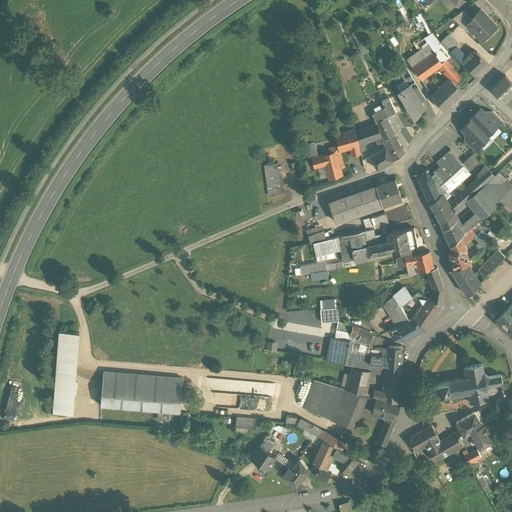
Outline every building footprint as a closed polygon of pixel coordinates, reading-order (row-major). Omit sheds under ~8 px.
[(481,9),(473,16),(474,17),(471,19),(467,23),(470,27),(482,40),(496,26),(481,9)] [(471,19),(463,11),(453,18),(466,31),(470,27),(467,23),(471,19)] [(413,17),(419,29),(427,25),(422,13),(413,17)] [(355,38),(363,54),(369,52),(362,35),(355,38)] [(458,45),(449,35),(441,43),(442,45),(449,52),(455,47),(458,45)] [(442,45),(434,52),(443,65),(448,61),(454,69),(460,64),(449,52),(442,45)] [(455,47),(449,52),(460,64),(466,59),(455,47)] [(434,52),(413,67),(421,78),(442,63),(434,52)] [(477,52),(471,57),(471,58),(464,64),(474,75),(487,63),(477,52)] [(454,69),(448,61),(443,65),(439,68),(450,81),(452,80),(456,84),(462,77),(454,69)] [(511,82),(506,74),(491,90),(504,102),(511,94),(511,82)] [(450,81),(439,92),(450,104),(463,91),(456,84),(452,80),(450,81)] [(413,90),(410,85),(400,92),(406,104),(407,103),(409,106),(408,107),(413,115),(414,115),(416,118),(419,112),(424,109),(421,103),(413,90)] [(426,100),(418,87),(413,90),(421,103),(426,100)] [(450,104),(439,92),(434,97),(443,111),(450,104)] [(390,96),(398,111),(402,109),(394,94),(390,96)] [(389,98),(383,101),(386,107),(392,104),(389,98)] [(386,107),(373,113),(376,121),(385,116),(386,116),(389,114),(390,116),(397,113),(392,104),(386,107)] [(487,116),(480,108),(470,118),(472,119),(487,135),(496,126),(497,126),(487,116)] [(505,125),(492,111),(487,116),(497,126),(496,126),(500,130),(505,125)] [(386,116),(385,116),(376,121),(377,124),(381,135),(381,136),(384,140),(394,134),(386,116)] [(487,135),(472,119),(462,129),(469,136),(479,146),(479,145),(489,136),(487,135)] [(377,124),(355,131),(358,144),(364,142),(375,138),(381,136),(381,135),(377,124)] [(355,130),(336,135),(339,150),(350,147),(349,143),(357,142),(355,130)] [(394,134),(384,140),(386,146),(393,160),(405,153),(394,134)] [(381,136),(375,138),(380,149),(386,146),(384,140),(381,136)] [(479,146),(469,136),(465,141),(476,152),(474,153),(476,155),(483,149),(479,145),(479,146)] [(306,143),(310,156),(319,154),(315,141),(306,143)] [(357,142),(349,143),(350,147),(352,155),(360,153),(357,142)] [(380,149),(369,156),(377,170),(393,160),(386,146),(380,149)] [(450,150),(436,162),(440,166),(436,171),(445,180),(462,164),(450,150)] [(337,151),(312,157),(315,166),(325,164),(329,178),(341,175),(339,167),(341,167),(337,151)] [(462,164),(468,171),(480,160),(474,153),(462,164)] [(445,180),(444,181),(450,187),(468,171),(462,164),(445,180)] [(484,165),(477,174),(479,176),(488,169),(484,165)] [(275,166),(263,168),(268,197),(280,195),(275,166)] [(455,198),(449,203),(455,211),(467,199),(471,196),(470,196),(481,187),(482,187),(494,176),(488,169),(479,176),(455,198)] [(446,191),(436,181),(439,178),(434,172),(431,176),(425,170),(418,177),(422,186),(430,203),(439,196),(439,197),(442,194),(446,191)] [(494,176),(482,187),(490,196),(508,181),(499,171),(494,176)] [(396,180),(376,187),(382,206),(402,199),(396,180)] [(511,185),(508,181),(490,196),(497,204),(499,202),(498,200),(511,186),(511,185)] [(376,187),(329,203),(335,221),(382,206),(376,187)] [(481,187),(470,196),(471,196),(467,199),(478,214),(481,218),(490,211),(497,204),(490,196),(482,187),(481,187)] [(442,194),(439,197),(439,196),(430,203),(430,204),(441,223),(453,212),(455,211),(449,203),(446,198),(442,194)] [(451,194),(446,198),(449,203),(455,198),(451,194)] [(453,212),(441,223),(443,230),(457,219),(453,212)] [(385,213),(371,218),(375,228),(389,225),(385,213)] [(478,214),(461,228),(464,234),(478,221),(481,218),(478,214)] [(457,219),(443,230),(450,246),(461,237),(462,236),(464,234),(461,228),(457,219)] [(464,234),(462,236),(466,241),(481,228),(478,221),(464,234)] [(414,229),(406,230),(409,247),(417,245),(414,229)] [(406,230),(388,234),(389,240),(367,245),(369,255),(409,247),(406,230)] [(483,230),(475,237),(480,242),(487,235),(483,230)] [(324,231),(309,236),(311,243),(326,240),(324,231)] [(364,231),(349,234),(353,254),(354,259),(369,256),(369,255),(367,245),(364,231)] [(349,234),(342,236),(346,256),(353,254),(349,234)] [(487,235),(480,242),(484,247),(491,240),(487,235)] [(461,237),(450,246),(453,251),(448,253),(455,268),(468,263),(471,260),(465,251),(467,250),(461,237)] [(499,249),(479,269),(483,277),(505,255),(499,249)] [(435,268),(430,252),(415,255),(417,264),(418,267),(420,273),(427,270),(435,268)] [(415,254),(406,256),(407,266),(417,264),(415,255),(415,254)] [(455,268),(451,270),(456,278),(467,295),(479,282),(468,263),(455,268)] [(444,287),(437,267),(435,268),(427,270),(427,279),(428,279),(433,292),(444,288),(444,287)] [(404,286),(392,296),(401,306),(411,297),(412,296),(404,286)] [(444,288),(433,292),(430,297),(432,299),(442,306),(444,288)] [(412,296),(411,297),(423,305),(428,298),(431,300),(432,299),(429,298),(418,291),(412,296)] [(409,320),(401,306),(392,296),(383,304),(397,327),(409,320)] [(423,305),(412,321),(424,329),(442,306),(432,299),(431,300),(428,298),(423,305)] [(511,305),(495,322),(506,332),(511,325),(511,305)] [(320,309),(321,322),(339,321),(338,307),(320,309)] [(410,320),(409,320),(397,327),(389,331),(394,337),(398,338),(401,339),(404,340),(423,330),(424,330),(424,329),(412,321),(410,320)] [(374,334),(359,325),(358,326),(353,325),(351,335),(355,336),(370,344),(374,334)] [(80,333),(60,331),(54,412),(74,414),(80,333)] [(389,346),(385,339),(374,334),(370,344),(373,348),(380,348),(380,346),(389,346),(389,345),(389,346)] [(350,341),(335,338),(331,361),(346,363),(348,352),(350,341)] [(389,346),(389,345),(389,346),(388,357),(372,356),(370,363),(371,363),(387,365),(402,366),(403,347),(389,346)] [(380,348),(373,348),(369,349),(369,355),(372,356),(388,357),(389,346),(380,346),(380,348)] [(369,355),(348,352),(346,363),(370,367),(371,363),(370,363),(372,356),(369,355)] [(283,360),(280,366),(287,369),(289,362),(283,360)] [(387,365),(371,363),(370,367),(371,371),(387,374),(387,365)] [(482,364),(464,367),(465,373),(462,373),(462,377),(446,380),(446,381),(435,383),(437,396),(449,394),(449,395),(465,393),(466,397),(469,397),(470,402),(488,399),(486,389),(490,385),(498,383),(496,375),(489,376),(484,373),(482,364)] [(402,366),(387,365),(387,374),(386,386),(400,387),(402,366)] [(371,371),(353,368),(351,376),(369,380),(371,371)] [(182,378),(104,372),(101,405),(179,412),(182,378)] [(369,380),(351,376),(348,389),(354,391),(366,395),(366,392),(369,380)] [(366,395),(354,391),(348,389),(314,379),(303,407),(352,426),(355,420),(366,395)] [(400,393),(386,392),(375,390),(373,395),(385,399),(385,398),(399,402),(400,393)] [(400,404),(376,398),(373,412),(388,416),(396,418),(400,404)] [(484,426),(475,412),(457,422),(460,429),(464,436),(472,431),(481,446),(491,440),(486,431),(489,430),(486,425),(484,426)] [(396,418),(388,416),(384,428),(391,431),(396,418)] [(464,436),(460,429),(440,440),(432,425),(423,429),(415,434),(412,433),(410,441),(416,451),(426,445),(435,461),(464,445),(460,438),(464,436)] [(384,428),(379,440),(383,442),(386,444),(391,431),(384,428)] [(341,441),(322,430),(319,437),(324,440),(338,447),(341,441)] [(338,447),(324,440),(316,456),(326,462),(330,451),(337,455),(341,449),(338,447)] [(276,457),(261,446),(252,459),(267,470),(276,458),(276,457)] [(478,448),(465,455),(469,462),(482,456),(478,448)] [(359,459),(346,452),(341,449),(337,455),(341,457),(337,465),(348,472),(359,459)] [(326,462),(316,456),(313,461),(317,476),(326,481),(332,470),(324,466),(326,462)] [(292,469),(276,458),(274,460),(290,471),(292,469)] [(308,471),(300,459),(292,469),(290,471),(285,478),(297,486),(301,481),(304,476),(308,471)] [(290,471),(274,460),(269,467),(285,478),(290,471)] [(480,479),(485,487),(491,483),(486,475),(480,479)] [(309,480),(304,476),(301,481),(306,485),(309,480)] [(357,511),(357,510),(351,511),(349,503),(340,505),(341,511),(357,511)]
